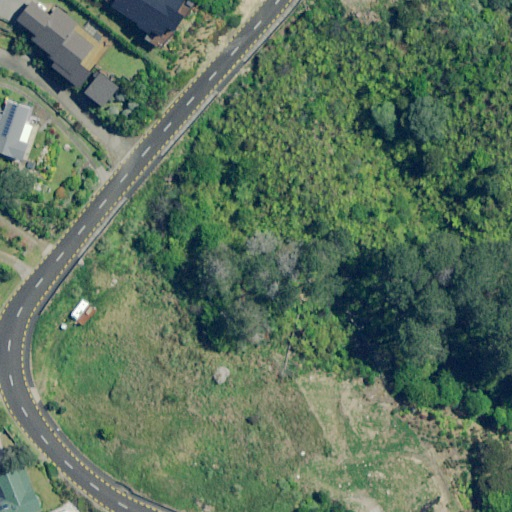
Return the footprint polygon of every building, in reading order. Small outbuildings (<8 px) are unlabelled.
[(31,0),(30,0),(16,20),(34,34),(31,38),(51,53),(48,55),(55,60),(52,65),(80,86),(91,71),(81,63),(95,45),(73,29),(78,22),(57,6),(50,14),(31,0)] [(114,0),(111,5),(138,21),(137,24),(150,32),(152,29),(161,34),(167,25),(174,29),(184,14),(177,10),(182,0),(114,0)] [(99,71),(83,91),(103,106),(118,86),(99,71)] [(141,106),(131,99),(117,117),(127,125),(141,106)] [(0,152),(23,160),(29,143),(27,142),(33,125),(25,123),(30,108),(7,100),(2,113),(0,112),(0,152)] [(25,466),(0,476),(0,511),(42,511),(43,511),(25,466)]
